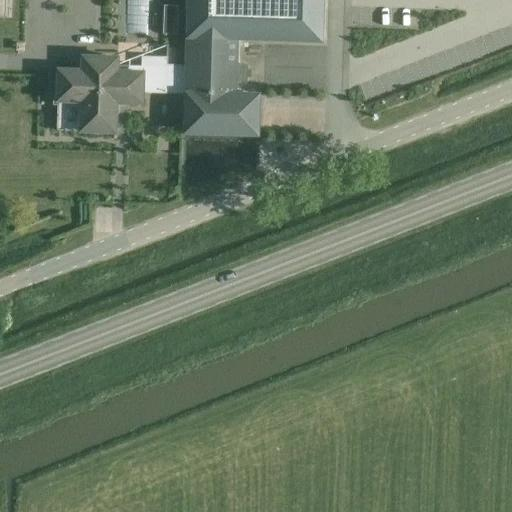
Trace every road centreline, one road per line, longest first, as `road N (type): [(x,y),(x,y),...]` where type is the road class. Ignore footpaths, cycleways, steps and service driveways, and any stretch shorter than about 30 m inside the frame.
road 1 (primary): [(511,175),(0,375)]
road 2 (unclassified): [(0,288),(511,96)]
